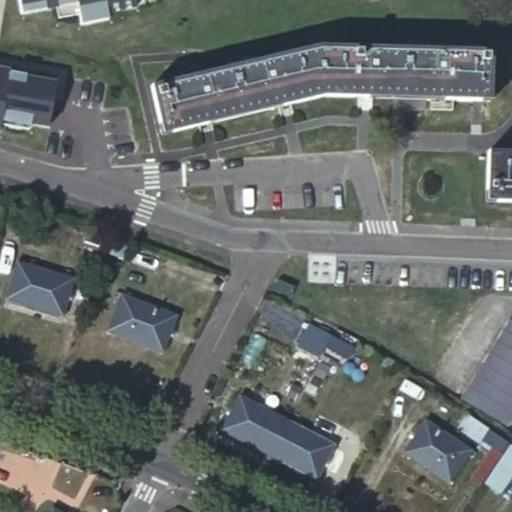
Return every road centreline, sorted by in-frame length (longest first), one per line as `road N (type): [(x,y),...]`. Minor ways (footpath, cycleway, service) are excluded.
road 1 (residential): [(0,165),(265,242)]
road 2 (residential): [(265,242),(511,248)]
road 3 (residential): [(265,242),(163,463)]
road 4 (tertiary): [(0,401),(163,463)]
